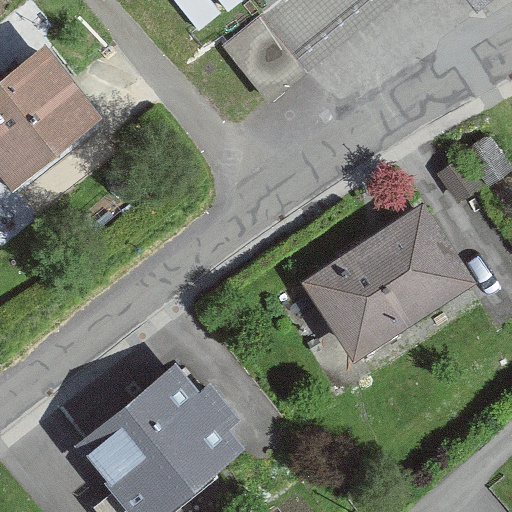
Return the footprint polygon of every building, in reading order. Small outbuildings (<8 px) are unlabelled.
[(262,0),(184,0),(214,38),(262,0)] [(481,0),(493,14),(511,0),(481,0)] [(233,48),(275,105),(314,76),(272,19),(233,48)] [(0,99),(0,151),(34,197),(133,122),(73,44),(0,99)] [(316,277),(371,363),(493,285),(438,199),(316,277)] [(97,440),(154,511),(185,511),(265,449),(197,362),(97,440)]
